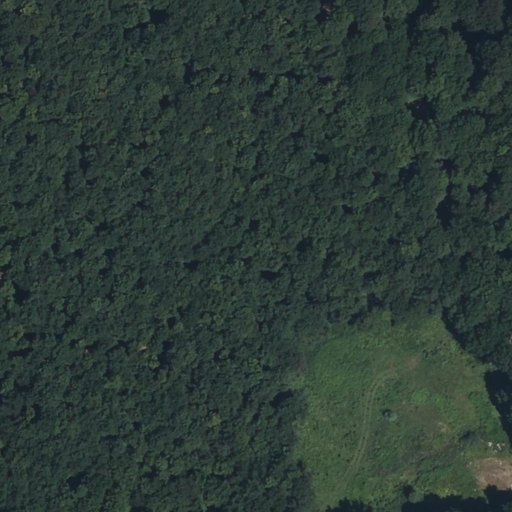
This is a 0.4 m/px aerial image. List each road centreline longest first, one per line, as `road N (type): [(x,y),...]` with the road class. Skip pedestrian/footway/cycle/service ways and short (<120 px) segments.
road 1 (track): [(511,417),(317,0)]
road 2 (track): [(129,511),(0,477)]
